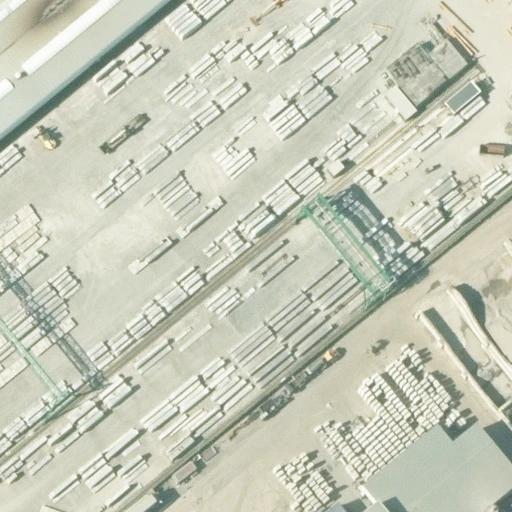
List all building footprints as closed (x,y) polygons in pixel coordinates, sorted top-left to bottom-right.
[(0,0),(0,141),(172,0),(0,0)] [(434,57),(454,82),(471,68),(452,43),(434,57)] [(451,106),(460,116),(483,95),(475,85),(451,106)] [(511,281),(471,310),(511,369),(511,281)] [(450,453),(436,435),(361,495),(374,511),(491,511),(511,496),(511,478),(475,433),(450,453)]
